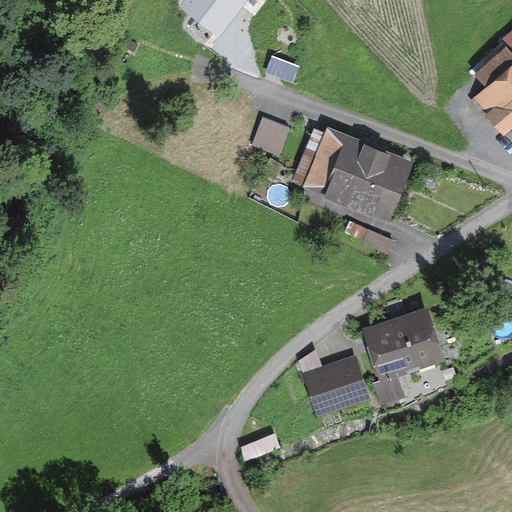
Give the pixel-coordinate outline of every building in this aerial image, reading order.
[(188,0),(186,3),(215,25),(234,0),(188,0)] [(511,54),(504,47),(476,73),(487,85),(476,95),(504,126),(511,118),(511,54)] [(269,67),(296,78),(303,63),(276,51),(269,67)] [(282,151),(292,123),(264,113),(254,141),(282,151)] [(325,137),(309,175),(387,206),(402,168),(325,137)] [(368,228),(362,242),(385,252),(391,239),(368,228)] [(380,401),(399,395),(389,367),(436,352),(423,315),(368,333),(384,378),(374,382),(380,401)] [(336,405),(334,398),(362,389),(352,360),(306,375),(318,411),(336,405)] [(278,428),(243,440),(248,455),(283,443),(278,428)]
